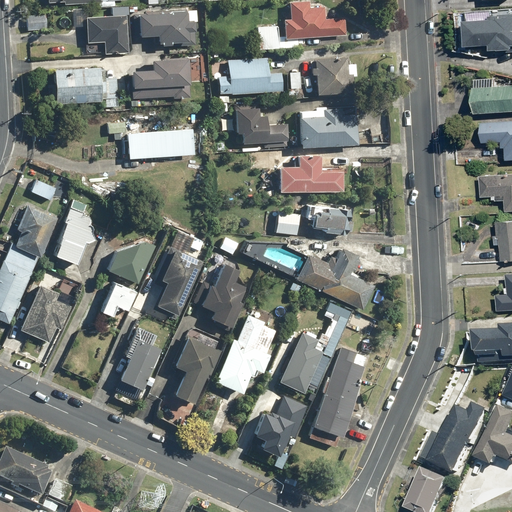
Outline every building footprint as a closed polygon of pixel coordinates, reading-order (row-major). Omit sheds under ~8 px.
[(279,21),(280,40),(343,37),(342,19),(322,21),(321,8),(306,9),(306,3),(285,4),(286,21),(279,21)] [(147,14),(135,15),(136,38),(139,38),(157,37),(158,45),(187,44),(188,47),(198,46),(196,21),(187,22),(186,11),(147,13),(147,14)] [(85,12),(75,12),(76,31),(86,30),(87,44),(104,43),(105,55),(128,54),(126,16),(85,19),(85,12)] [(511,52),(511,14),(490,15),(490,22),(466,22),(466,48),(491,48),(491,53),(511,52)] [(24,16),(24,31),(44,31),(44,16),(24,16)] [(227,95),(279,93),(279,74),(265,75),(265,59),(224,61),(225,78),(214,78),(215,95),(227,95)] [(311,76),(312,97),(351,95),(349,76),(345,76),(344,59),(311,61),(311,70),(308,70),(308,76),(311,76)] [(147,72),(126,73),(127,91),(129,90),(129,100),(169,98),(169,100),(187,99),(185,61),(146,63),(147,72)] [(96,69),(49,72),(51,106),(98,103),(98,100),(102,100),(103,108),(115,108),(113,79),(102,79),(102,83),(97,83),(96,69)] [(300,73),(287,72),(285,90),(298,91),(300,73)] [(511,87),(471,91),(473,115),(511,112),(511,87)] [(283,143),(282,125),(260,127),(260,118),(254,118),(253,110),(251,110),(251,104),(231,105),(232,111),(229,111),(230,120),(219,120),(220,132),(231,131),(231,136),(235,135),(236,139),(237,139),(237,146),(283,143)] [(293,120),(294,150),(354,148),(352,116),(338,117),(338,110),(321,111),(321,109),(310,109),(311,113),(294,113),(295,120),(293,120)] [(511,161),(511,122),(482,124),(483,145),(502,144),(502,150),(506,150),(507,162),(511,161)] [(122,123),(105,124),(106,135),(123,134),(122,123)] [(123,135),(124,160),(190,156),(188,131),(123,135)] [(274,169),(274,194),(339,193),(338,174),(316,174),(316,157),(293,157),(293,169),(274,169)] [(505,212),(511,211),(511,174),(479,176),(480,198),(495,197),(495,201),(505,201),(505,212)] [(53,189),(33,181),(28,193),(47,202),(53,189)] [(53,220),(24,206),(21,213),(18,211),(13,224),(16,225),(13,231),(17,233),(10,248),(35,259),(53,220)] [(344,211),(302,208),(301,221),(305,221),(304,229),(318,230),(318,235),(342,236),(343,232),(348,233),(348,223),(343,222),(344,211)] [(93,240),(90,230),(85,228),(90,219),(68,209),(62,223),(64,224),(49,258),(70,267),(80,245),(93,240)] [(275,214),(273,234),(294,236),(295,216),(275,214)] [(501,262),(511,262),(511,223),(494,224),(494,247),(501,247),(501,262)] [(203,242),(175,229),(150,284),(153,285),(149,295),(155,297),(150,307),(174,318),(200,261),(186,255),(190,247),(198,251),(203,242)] [(151,247),(121,234),(105,273),(135,286),(151,247)] [(322,266),(302,257),(291,279),(359,312),(370,287),(347,276),(355,259),(335,249),(330,260),(326,258),(322,266)] [(213,281),(202,276),(193,297),(199,299),(198,302),(211,307),(208,316),(231,325),(242,298),(239,297),(244,283),(233,278),(238,267),(221,260),(213,281)] [(29,274),(1,262),(0,262),(0,322),(6,325),(29,274)] [(509,297),(496,297),(496,311),(511,311),(511,275),(509,276),(509,297)] [(126,313),(134,291),(110,282),(97,315),(108,319),(113,308),(126,313)] [(54,294),(35,286),(16,333),(45,345),(51,329),(58,332),(68,307),(51,300),(54,294)] [(266,325),(244,315),(232,344),(228,342),(210,384),(238,396),(247,376),(249,377),(252,372),(259,375),(267,356),(255,351),(266,325)] [(498,332),(471,333),(473,361),(511,359),(511,325),(498,326),(498,332)] [(299,395),(320,352),(314,349),(317,342),(299,334),(275,384),(299,395)] [(193,342),(182,337),(167,368),(179,373),(168,399),(187,407),(200,380),(206,383),(219,354),(211,350),(214,343),(196,335),(193,342)] [(113,384),(119,386),(117,390),(132,397),(134,391),(137,393),(156,352),(133,341),(113,384)] [(307,428),(337,439),(355,391),(352,390),(364,358),(345,351),(341,362),(333,359),(307,428)] [(511,374),(503,395),(511,398),(511,374)] [(290,438),(300,409),(275,400),(273,405),(268,403),(263,415),(241,423),(236,438),(251,444),(255,457),(270,451),(274,452),(281,435),(290,438)] [(431,464),(429,468),(458,480),(486,411),(473,406),(470,413),(456,408),(443,440),(433,436),(422,461),(431,464)] [(511,466),(511,436),(507,434),(511,423),(511,414),(501,409),(475,461),(492,469),(497,459),(511,466)] [(43,471),(44,468),(1,450),(0,451),(0,481),(7,485),(6,487),(18,492),(19,490),(37,498),(47,473),(43,471)] [(435,511),(448,481),(424,471),(407,511),(435,511)] [(69,487),(51,480),(44,496),(62,503),(69,487)] [(90,511),(70,503),(66,511),(90,511)]
